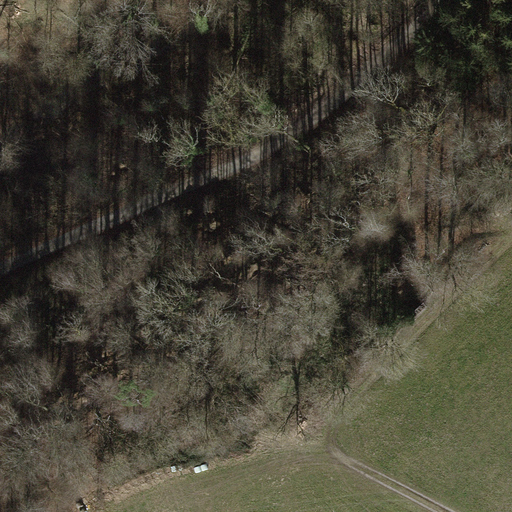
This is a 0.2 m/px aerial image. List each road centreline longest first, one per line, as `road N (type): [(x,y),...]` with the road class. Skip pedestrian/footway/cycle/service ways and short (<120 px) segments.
road 1 (track): [(444,0),(340,97),(238,161),(0,268)]
road 2 (track): [(436,511),(347,466),(335,445),(336,423),(511,244)]
